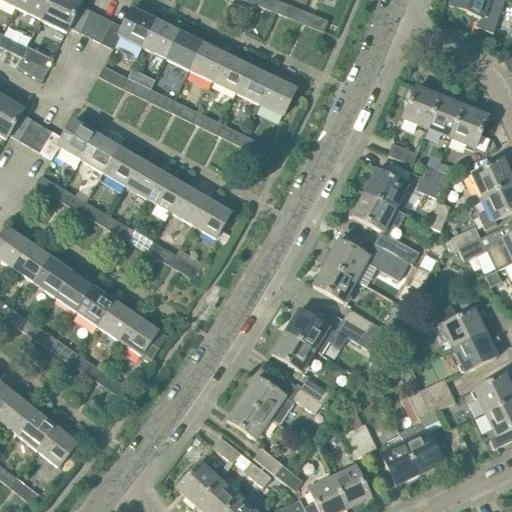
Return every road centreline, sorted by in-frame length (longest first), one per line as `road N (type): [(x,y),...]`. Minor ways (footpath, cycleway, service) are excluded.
road 1 (residential): [(112,488),(218,344),(292,220),(385,25)]
road 2 (residential): [(261,202),(0,71)]
road 3 (residential): [(187,324),(0,207)]
road 4 (residential): [(323,76),(155,0)]
road 5 (residential): [(511,116),(479,69),(385,25)]
road 6 (residential): [(108,441),(0,359)]
